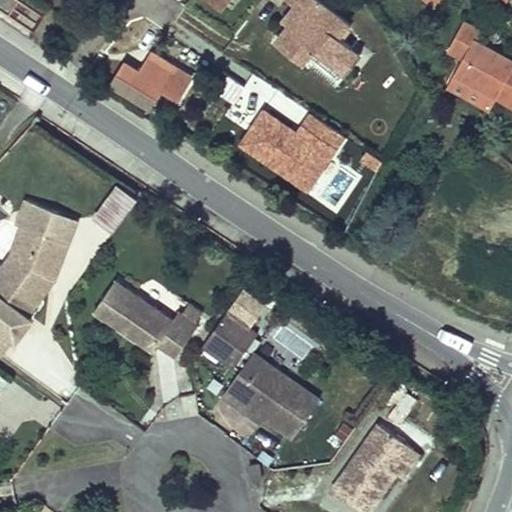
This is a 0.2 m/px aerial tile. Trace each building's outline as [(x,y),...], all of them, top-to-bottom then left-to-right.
[(301,13),(289,26),(275,43),(302,64),(314,50),(338,70),(354,51),(341,40),(351,28),(317,0),(285,0),(294,8),(301,13)] [(424,0),(434,8),(440,0),(424,0)] [(294,8),(283,21),(289,26),(301,13),(294,8)] [(465,22),(449,50),(464,58),(456,73),(499,97),(511,103),(511,60),(474,40),(480,30),(465,22)] [(354,51),(338,70),(347,78),(363,58),(354,51)] [(124,64),(113,84),(150,106),(174,66),(151,52),(139,73),(124,64)] [(456,73),(447,88),(489,112),(499,97),(456,73)] [(462,105),(459,121),(476,124),(479,108),(462,105)] [(452,171),(434,198),(460,215),(477,188),(452,171)] [(0,326),(19,340),(21,342),(36,319),(33,316),(60,275),(72,243),(54,236),(63,210),(30,197),(20,223),(25,225),(15,254),(0,274),(0,326)] [(82,217),(63,210),(54,236),(72,243),(82,217)] [(471,228),(456,278),(511,294),(511,247),(488,240),(489,234),(471,228)] [(180,309),(175,316),(116,279),(97,309),(156,348),(159,342),(179,354),(201,321),(197,320),(205,309),(191,300),(184,311),(180,309)] [(258,333),(226,311),(203,345),(235,367),(258,333)] [(19,340),(0,326),(0,350),(8,356),(19,340)] [(298,433),(325,396),(257,349),(227,393),(247,406),(251,400),(298,433)] [(366,511),(370,511),(417,449),(384,423),(335,487),(366,511)] [(265,477),(262,462),(254,464),(256,479),(265,477)]
